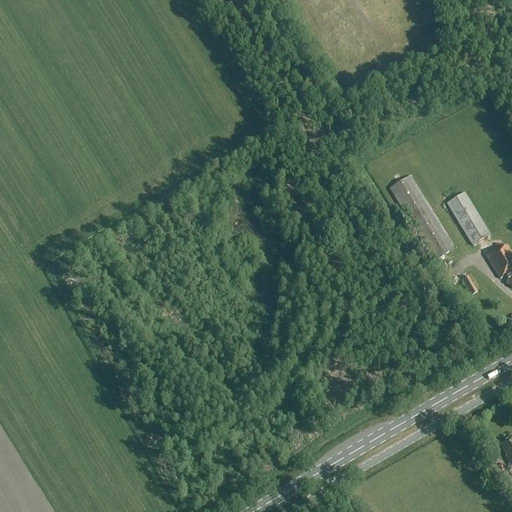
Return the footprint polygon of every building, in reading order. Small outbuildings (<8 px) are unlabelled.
[(364,46),(372,40),(367,34),(359,39),(364,46)] [(390,189),(433,261),(454,248),(410,177),(390,189)] [(447,204),(472,246),(490,236),(464,194),(447,204)] [(511,254),(507,246),(500,250),(499,248),(486,256),(500,280),(505,277),(511,288),(511,254)] [(451,281),(441,264),(432,270),(442,287),(451,281)] [(476,271),(471,274),(477,285),(483,283),(476,271)] [(472,296),(477,293),(468,277),(462,280),(472,296)] [(511,437),(500,446),(507,457),(506,457),(511,467),(511,437)]
